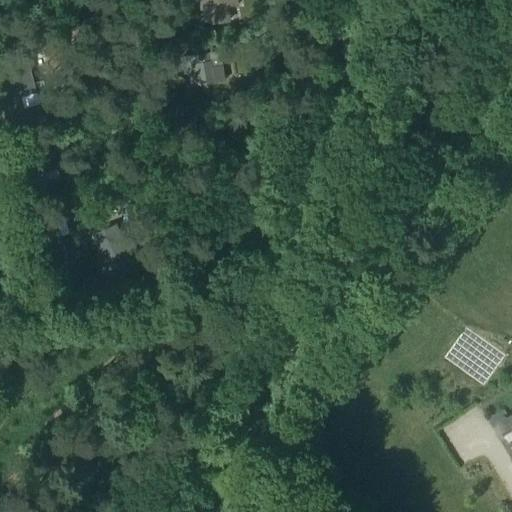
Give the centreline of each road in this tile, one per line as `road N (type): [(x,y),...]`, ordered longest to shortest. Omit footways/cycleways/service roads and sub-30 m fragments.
road 1 (track): [(511,82),(297,369)]
road 2 (track): [(297,369),(282,406),(287,452),(322,511)]
